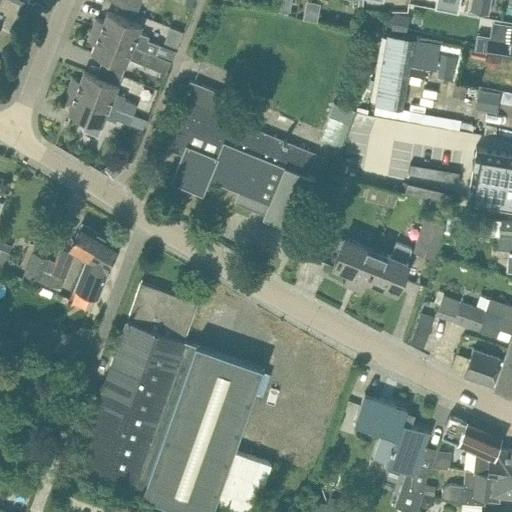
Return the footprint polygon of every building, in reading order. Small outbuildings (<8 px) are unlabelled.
[(434,0),(433,7),(457,11),(459,0),(434,0)] [(470,0),(468,9),(487,13),(489,0),(470,0)] [(96,17),(92,28),(171,60),(175,50),(147,39),(148,36),(138,32),(141,25),(125,18),(107,11),(103,20),(96,17)] [(511,25),(509,41),(487,38),(484,55),(511,57),(511,25)] [(171,60),(92,28),(87,40),(94,42),(91,52),(109,59),(125,65),(128,57),(138,61),(139,59),(152,63),(155,54),(171,61),(171,60)] [(387,36),(376,103),(383,104),(401,107),(413,40),(387,36)] [(453,53),(439,52),(438,75),(452,76),(453,53)] [(73,77),(68,88),(133,113),(137,104),(124,99),(125,96),(115,92),(118,84),(102,78),(84,70),(80,80),(73,77)] [(316,153),(215,112),(223,93),(202,84),(179,141),(186,144),(170,182),(172,182),(173,179),(202,191),(201,194),(202,195),(210,175),(239,187),(234,201),(264,213),(262,218),(294,231),(315,178),(307,175),(316,153)] [(68,88),(64,99),(71,102),(67,111),(85,118),(82,128),(97,134),(101,124),(102,125),(105,117),(115,121),(116,118),(144,129),(148,119),(133,113),(68,88)] [(497,110),(498,90),(478,88),(476,109),(497,110)] [(334,100),(321,137),(341,144),(355,107),(334,100)] [(382,113),(383,104),(376,103),(375,103),(374,111),(382,113)] [(467,190),(467,192),(468,192),(467,197),(467,196),(467,198),(468,198),(496,203),(498,203),(511,206),(511,205),(511,151),(508,151),(508,150),(506,150),(477,146),(477,145),(476,145),(475,147),(476,147),(475,151),(473,151),(473,152),(475,153),(473,161),(472,160),(472,162),(473,162),(470,182),(468,181),(468,182),(470,183),(468,191),(467,190)] [(409,166),(408,176),(457,184),(458,174),(409,166)] [(407,185),(404,194),(453,205),(455,196),(407,185)] [(507,270),(511,270),(511,220),(446,214),(445,229),(499,235),(498,249),(509,250),(507,270)] [(315,216),(302,248),(319,255),(332,223),(315,216)] [(443,222),(425,216),(415,250),(433,256),(443,222)] [(85,260),(79,275),(85,260),(101,233),(82,222),(67,248),(61,246),(55,260),(33,251),(24,273),(59,288),(73,254),(85,260)] [(85,260),(79,275),(73,287),(99,298),(110,273),(105,270),(120,244),(101,233),(85,260)] [(361,288),(365,278),(364,278),(376,250),(344,237),(333,265),(348,272),(344,282),(361,288)] [(364,278),(365,278),(396,291),(407,263),(405,262),(411,248),(396,242),(390,256),(376,250),(364,278)] [(253,511),(271,462),(232,449),(262,366),(184,338),(197,301),(140,281),(73,469),(192,511),(253,511)] [(43,285),(40,292),(50,296),(53,290),(43,285)] [(511,332),(506,347),(511,348),(511,304),(489,297),(485,309),(442,294),(436,313),(497,335),(499,328),(511,332)] [(70,353),(76,335),(45,323),(38,341),(70,353)] [(83,357),(93,329),(80,324),(76,335),(70,353),(83,357)] [(511,348),(506,347),(502,358),(473,347),(463,374),(493,384),(493,385),(511,392),(511,348)] [(416,467),(429,431),(402,421),(407,407),(364,392),(354,421),(382,430),(372,456),(385,460),(385,463),(406,471),(401,486),(394,505),(412,511),(416,511),(422,492),(424,483),(428,472),(416,467)] [(441,433),(475,450),(497,447),(500,439),(466,424),(467,422),(449,414),(441,433)] [(475,450),(473,470),(487,472),(487,473),(511,476),(511,448),(497,447),(475,450)] [(487,472),(473,470),(465,469),(464,484),(460,484),(450,483),(445,485),(442,490),(441,498),(484,503),(485,497),(499,499),(499,494),(511,494),(511,476),(487,473),(487,472)] [(434,495),(435,486),(424,483),(422,492),(434,495)] [(312,497),(307,511),(347,511),(350,502),(328,495),(326,501),(312,497)]
